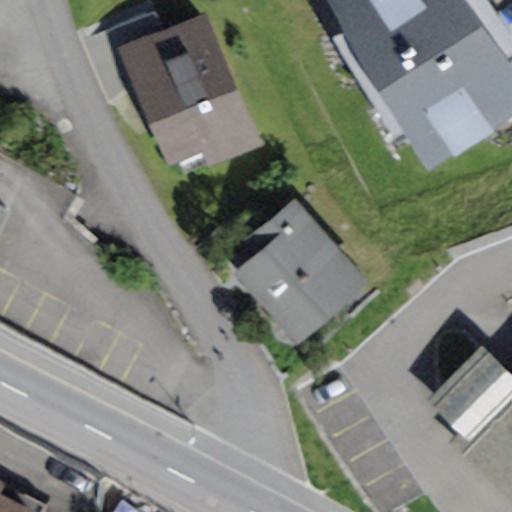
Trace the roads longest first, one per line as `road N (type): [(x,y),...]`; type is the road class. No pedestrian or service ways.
road 1 (residential): [(51,0),(82,89),(265,438),(273,511)]
road 2 (secondary): [(0,379),(257,511)]
